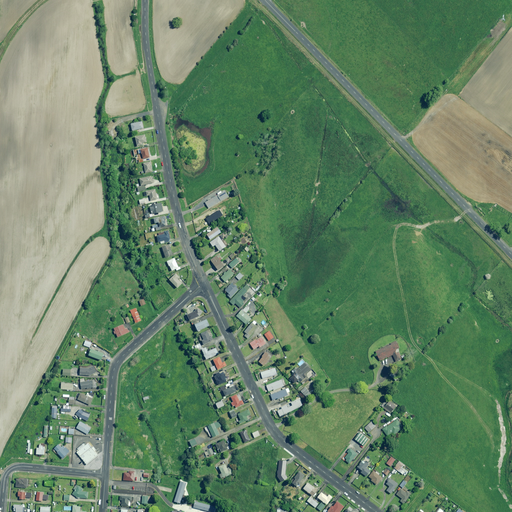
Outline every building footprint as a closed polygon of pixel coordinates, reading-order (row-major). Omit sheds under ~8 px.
[(143,128),(142,121),(130,124),(132,131),(143,128)] [(146,142),(145,134),(135,137),(137,146),(143,145),(142,143),(146,142)] [(149,157),(148,148),(138,149),(139,153),(142,153),(143,159),(149,157)] [(153,171),(151,162),(143,163),(145,173),(153,171)] [(154,183),(152,176),(139,178),(141,186),(154,183)] [(157,199),(155,189),(146,191),(147,196),(149,195),(150,200),(157,199)] [(228,196),(225,190),(205,202),(208,208),(228,196)] [(163,211),(161,203),(149,206),(151,212),(153,211),(154,213),(163,211)] [(157,226),(155,226),(156,230),(161,229),(160,227),(166,226),(165,216),(154,218),(155,223),(158,222),(159,227),(157,227),(157,226)] [(221,232),(217,227),(206,234),(210,240),(221,232)] [(170,241),(168,231),(164,232),(165,234),(157,236),(158,242),(160,241),(161,243),(170,241)] [(226,246),(219,236),(210,242),(213,247),(215,245),(219,251),(226,246)] [(173,255),(169,245),(162,247),(165,257),(173,255)] [(221,259),(218,255),(210,260),(218,271),(224,266),(220,260),(221,259)] [(178,267),(174,258),(167,261),(169,266),(170,266),(172,271),(176,269),(177,270),(181,269),(180,267),(178,267)] [(239,262),(236,258),(229,264),(232,268),(239,262)] [(234,274),(230,269),(221,277),(225,282),(234,274)] [(179,277),(173,271),(167,277),(177,288),(182,283),(177,278),(179,277)] [(238,290),(232,283),(225,290),(229,294),(227,295),(230,298),(238,290)] [(250,288),(246,284),(230,302),(233,305),(235,303),(240,308),(244,303),(239,299),(241,298),(244,300),(246,298),(243,295),(250,288)] [(249,309),(246,306),(242,311),(242,310),(236,316),(246,325),(251,319),(246,314),(249,309)] [(141,320),(136,308),(130,310),(135,323),(141,320)] [(202,312),(197,308),(195,311),(187,315),(189,320),(199,316),(202,312)] [(209,326),(206,319),(195,325),(198,331),(209,326)] [(259,325),(254,320),(244,332),(246,333),(244,336),(248,339),(259,325)] [(125,329),(123,324),(114,328),(115,331),(114,331),(115,334),(116,334),(117,337),(129,332),(127,328),(125,329)] [(209,336),(207,331),(201,334),(204,340),(202,341),(204,345),(213,341),(211,337),(212,336),(212,335),(209,336)] [(274,337),(269,331),(264,334),(268,341),(274,337)] [(266,343),(262,337),(256,340),(256,339),(250,343),(254,349),(259,346),(260,347),(266,343)] [(399,348),(396,341),(391,344),(375,351),(380,361),(393,355),(396,361),(402,359),(397,349),(399,348)] [(208,352),(206,347),(202,349),(206,359),(218,354),(216,348),(208,352)] [(87,354),(88,355),(101,360),(104,354),(91,349),(90,349),(89,349),(87,354)] [(271,356),(265,352),(262,356),(262,357),(259,362),(264,366),(271,356)] [(222,363),(219,357),(213,360),(218,370),(226,366),(224,362),(222,363)] [(303,385),(309,379),(305,374),(311,369),(306,363),(297,370),(295,368),(291,371),(303,385)] [(97,372),(94,366),(89,369),(80,368),(80,375),(90,376),(97,372)] [(277,374),(275,368),(260,372),(262,379),(277,374)] [(224,374),(223,372),(214,377),(218,385),(226,381),(223,374),(224,374)] [(95,384),(95,380),(80,382),(81,389),(87,388),(87,389),(97,387),(96,384),(95,384)] [(284,386),(281,380),(266,385),(268,391),(273,389),(273,390),(284,386)] [(73,384),(61,383),(61,389),(67,390),(67,391),(69,391),(69,390),(72,390),(73,384)] [(236,391),(233,384),(229,386),(230,388),(223,391),(225,396),(236,391)] [(311,394),(305,387),(301,391),(307,398),(311,394)] [(288,395),(285,389),(270,395),(272,400),(277,398),(278,399),(288,395)] [(89,395),(88,396),(80,393),(77,399),(89,405),(93,397),(89,395)] [(243,404),(239,394),(231,398),(233,402),(231,403),(233,407),(235,406),(236,408),(243,404)] [(300,407),(297,400),(291,403),(292,406),(288,408),(286,405),(281,407),(282,409),(277,411),(280,416),(300,407)] [(396,406),(389,401),(387,403),(384,401),(381,406),(390,413),(396,406)] [(87,421),(90,415),(84,412),(80,409),(76,414),(79,418),(87,421)] [(251,414),(249,409),(238,414),(241,420),(238,421),(240,424),(252,418),(250,415),(251,414)] [(404,428),(397,419),(382,429),(387,436),(392,432),(394,435),(404,428)] [(91,427),(80,421),(76,428),(87,434),(91,427)] [(221,426),(218,421),(204,428),(207,432),(210,437),(212,436),(213,437),(219,434),(216,428),(221,426)] [(376,426),(371,421),(365,428),(369,432),(376,426)] [(250,440),(245,430),(240,433),(244,443),(250,440)] [(228,449),(223,441),(215,445),(217,450),(219,449),(221,453),(228,449)] [(90,445),(88,443),(76,452),(86,465),(98,456),(90,445)] [(44,446),(39,445),(39,448),(37,448),(36,454),(44,455),(44,446)] [(63,450),(58,445),(54,449),(58,452),(57,453),(62,458),(69,451),(65,447),(63,450)] [(357,454),(350,448),(347,452),(348,453),(344,458),(346,459),(345,460),(349,464),(357,454)] [(395,460),(391,457),(386,463),(390,466),(395,460)] [(279,460),(278,471),(277,471),(277,473),(278,473),(278,476),(281,482),(287,478),(285,474),(286,461),(285,461),(281,460),(279,460)] [(369,464),(363,460),(357,467),(362,471),(361,472),(366,477),(370,471),(366,468),(369,464)] [(403,464),(399,461),(394,468),(403,474),(406,470),(401,467),(403,464)] [(228,475),(222,463),(215,467),(220,478),(228,475)] [(135,472),(128,471),(128,473),(124,472),(123,480),(134,481),(135,472)] [(305,476),(299,471),(294,478),(295,479),(292,483),(297,487),(301,482),(300,481),(305,476)] [(382,477),(373,471),(369,477),(372,479),(371,480),(376,485),(382,477)] [(397,484),(389,478),(385,484),(389,486),(386,491),(390,494),(397,484)] [(29,480),(16,479),(16,487),(26,488),(27,485),(28,485),(29,480)] [(184,480),(179,479),(173,500),(178,502),(184,480)] [(317,490),(308,483),(303,489),(312,496),(317,490)] [(73,489),(75,490),(72,494),(77,498),(88,498),(88,492),(81,492),(83,489),(80,487),(76,485),(73,489)] [(407,494),(400,489),(396,495),(402,499),(400,501),(403,504),(410,494),(407,492),(407,494)] [(327,497),(321,492),(317,497),(326,505),(332,497),(329,494),(327,497)] [(133,497),(120,496),(120,500),(121,500),(121,506),(130,506),(130,502),(129,502),(129,501),(133,501),(133,497)] [(214,504),(193,499),(191,506),(212,511),(214,504)] [(312,499),(309,503),(315,508),(318,504),(312,499)] [(339,511),(344,507),(336,501),(333,506),(332,506),(328,511),(339,511)] [(325,506),(321,503),(317,508),(321,511),(325,506)]
